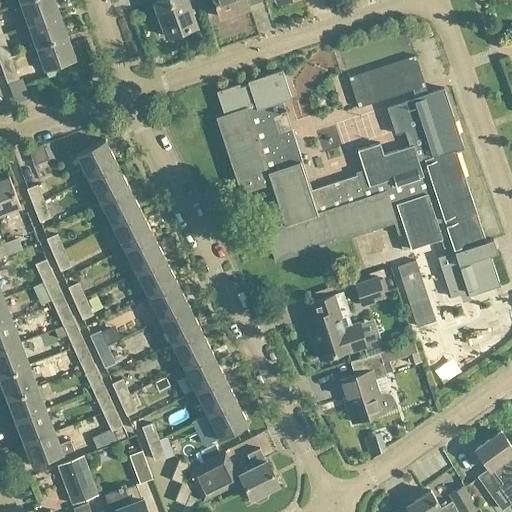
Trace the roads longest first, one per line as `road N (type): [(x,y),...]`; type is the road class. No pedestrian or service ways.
road 1 (residential): [(511,199),(450,22),(431,0),(407,1),(128,95)]
road 2 (residential): [(331,505),(128,95)]
road 3 (residential): [(331,505),(511,380)]
road 4 (residential): [(128,95),(0,134)]
